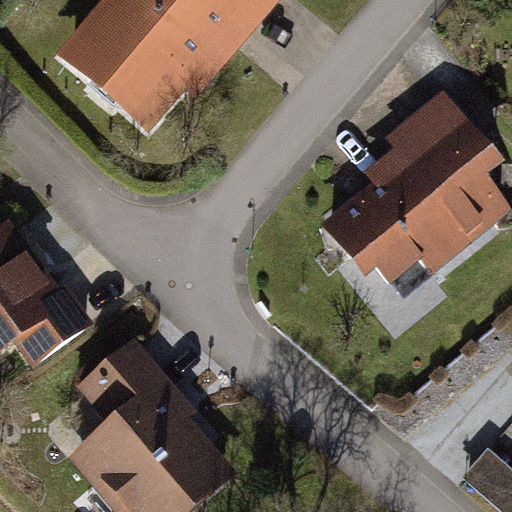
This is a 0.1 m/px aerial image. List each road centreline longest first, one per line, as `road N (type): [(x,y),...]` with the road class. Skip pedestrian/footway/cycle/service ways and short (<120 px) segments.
road 1 (residential): [(448,511),(176,255)]
road 2 (residential): [(176,255),(400,0)]
road 3 (residential): [(176,255),(5,109)]
